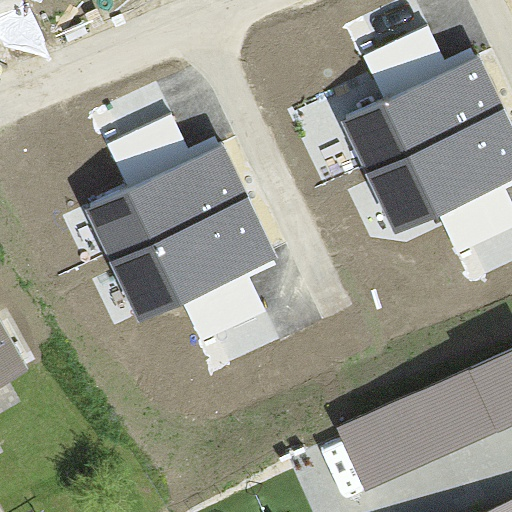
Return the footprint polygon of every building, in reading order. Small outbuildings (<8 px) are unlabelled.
[(511,133),(477,58),(341,120),(394,234),(511,180),(511,133)] [(220,144),(82,209),(137,325),(275,259),(220,144)] [(0,375),(25,362),(0,318),(0,375)] [(511,343),(403,395),(438,468),(511,433),(511,343)] [(511,511),(511,485),(511,483),(448,511),(511,511)]
